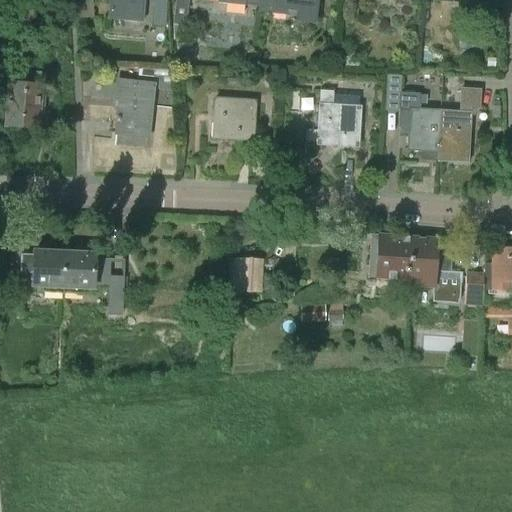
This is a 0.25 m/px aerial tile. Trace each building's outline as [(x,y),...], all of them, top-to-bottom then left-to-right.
[(111,0),(110,19),(142,21),(143,0),(111,0)] [(154,0),(154,12),(165,13),(165,0),(154,0)] [(174,0),(172,24),(173,39),(184,40),(185,26),(187,0),(174,0)] [(258,0),(258,6),(257,13),(285,16),(286,10),(298,11),(297,21),(315,23),(317,0),(258,0)] [(496,59),(488,59),(487,67),(495,68),(496,59)] [(158,90),(170,91),(171,70),(159,69),(140,67),(139,75),(159,77),(158,90)] [(5,127),(23,128),(25,131),(31,131),(34,129),(38,129),(42,85),(40,85),(41,73),(11,70),(10,83),(8,82),(5,127)] [(282,74),(282,83),(296,84),(297,75),(282,74)] [(386,92),(399,93),(400,75),(387,74),(386,92)] [(270,78),(264,84),(270,92),(277,86),(270,78)] [(116,134),(148,137),(153,86),(118,82),(116,100),(120,101),(116,134)] [(440,111),(437,161),(467,163),(470,114),(471,114),(472,108),(479,108),(480,89),(463,88),(461,113),(440,111)] [(319,105),(317,145),(343,147),(342,155),(356,155),(360,97),(332,96),(333,92),(320,91),(319,105)] [(399,93),(396,127),(400,132),(408,132),(407,150),(422,151),(421,160),(437,161),(440,111),(418,110),(419,94),(399,93)] [(215,99),(212,139),(253,141),(255,102),(215,99)] [(350,229),(349,242),(354,242),(355,233),(364,233),(364,230),(350,229)] [(376,279),(408,281),(411,237),(379,235),(376,279)] [(411,237),(408,281),(435,283),(435,276),(462,278),(462,273),(435,271),(436,266),(444,266),(444,257),(436,256),(437,239),(411,237)] [(511,248),(493,248),(493,269),(485,269),(485,294),(509,294),(511,290),(511,248)] [(33,287),(58,288),(60,253),(35,252),(33,287)] [(60,253),(58,288),(93,290),(93,289),(108,289),(106,316),(120,316),(122,279),(109,279),(109,261),(94,261),(94,255),(60,253)] [(231,262),(230,288),(258,290),(259,263),(231,262)] [(464,306),(482,307),(484,274),(466,273),(464,306)] [(300,305),(301,323),(325,322),(324,304),(300,305)] [(511,307),(483,308),(483,319),(511,319),(511,307)] [(342,312),(328,312),(329,329),(342,329),(342,312)] [(463,322),(462,360),(477,361),(479,322),(463,322)]
